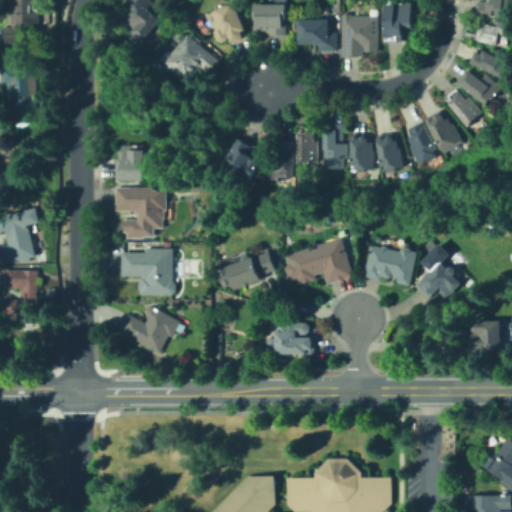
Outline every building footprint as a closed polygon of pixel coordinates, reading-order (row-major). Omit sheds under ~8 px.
[(39,0),(39,24),(23,24),(24,43),(5,43),(5,28),(13,28),(12,24),(11,0),(39,0)] [(162,20),(145,40),(134,31),(136,29),(132,25),(130,28),(122,22),(122,15),(125,12),(129,11),(132,9),(128,5),(132,0),(150,0),(154,3),(149,9),(162,20)] [(511,0),(511,16),(477,17),(477,2),(489,1),(489,0),(511,0)] [(235,1),(250,38),(233,45),(229,36),(228,40),(223,42),(218,41),(207,15),(214,12),(213,11),(235,1)] [(413,2),(413,26),(406,26),(407,30),(403,30),(403,42),(386,43),(386,5),(394,5),(394,2),(413,2)] [(287,4),(288,35),(270,35),(270,31),(255,31),(255,4),(287,4)] [(379,16),(380,52),(364,52),(364,55),(359,55),(359,57),(343,57),(343,14),(353,14),(353,17),(379,16)] [(338,32),(338,51),(320,51),(321,44),(300,44),(299,20),(330,19),(330,32),(338,32)] [(495,20),(500,22),(501,20),(511,23),(511,42),(509,42),(508,47),(475,39),(479,23),(486,25),(487,23),(494,25),(495,20)] [(221,61),(209,75),(204,70),(190,86),(164,63),(189,34),(221,61)] [(479,47),(490,52),(491,51),(494,52),(496,48),(511,54),(511,62),(505,79),(471,63),(479,47)] [(38,66),(38,113),(30,114),(30,117),(28,117),(27,113),(25,113),(25,115),(18,115),(18,113),(7,113),(7,87),(2,87),(2,66),(38,66)] [(474,74),(482,80),(487,74),(504,87),(494,100),(492,98),(488,104),(460,83),(466,75),(470,78),(474,74)] [(458,89),(459,91),(461,90),(468,99),(472,95),(486,112),(469,126),(446,98),(458,89)] [(440,111),(442,115),(443,114),(446,120),(451,118),(453,123),(454,123),(464,140),(443,151),(426,118),(440,111)] [(438,154),(420,164),(411,147),(412,146),(409,139),(414,137),(409,129),(424,121),(439,150),(436,151),(438,154)] [(350,143),(350,158),(346,158),(345,168),(326,168),(326,124),(345,123),(345,143),(350,143)] [(320,141),(321,162),(305,162),(305,164),(299,164),(299,126),(314,126),(314,141),(320,141)] [(393,132),(395,141),(399,140),(401,148),(404,165),(401,166),(402,168),(387,171),(386,166),(383,166),(377,135),(393,132)] [(375,150),(375,170),(356,170),(356,166),(353,166),(353,134),(369,133),(369,142),(375,142),(375,150)] [(264,160),(250,180),(224,164),(239,138),(253,147),(250,151),(264,160)] [(296,142),(296,177),(288,177),(288,180),(272,180),(272,156),(280,156),(280,141),(285,141),(285,142),(296,142)] [(146,158),(148,160),(148,165),(145,168),(145,180),(117,179),(117,160),(120,160),(121,144),(146,145),(145,150),(146,158)] [(168,190),(168,210),(166,210),(166,219),(164,219),(164,228),(156,228),(156,236),(145,237),(145,238),(128,238),(128,232),(125,232),(125,219),(139,219),(139,215),(136,215),(136,211),(117,211),(117,187),(156,187),(156,189),(165,189),(165,190),(168,190)] [(30,226),(38,257),(7,264),(3,247),(10,245),(8,231),(0,232),(0,216),(38,207),(42,222),(30,226)] [(340,236),(352,274),(344,277),(344,278),(334,280),(326,283),(322,271),(314,274),(315,278),(295,284),(294,280),(292,280),(291,278),(287,280),(281,263),(286,262),(284,254),(309,246),(309,249),(317,247),(316,244),(340,236)] [(441,261),(450,270),(453,266),(459,272),(456,275),(462,281),(447,296),(442,296),(439,293),(439,289),(438,288),(431,295),(431,294),(428,298),(414,283),(428,269),(419,260),(438,241),(449,253),(441,261)] [(369,243),(379,245),(382,244),(385,245),(386,247),(399,250),(399,247),(402,245),(408,246),(409,249),(416,251),(408,285),(394,282),(395,277),(390,276),(389,278),(380,275),(379,279),(362,276),(369,243)] [(174,248),(175,281),(177,284),(177,290),(173,295),(142,295),(142,291),(140,289),(140,283),(142,281),(141,277),(146,277),(146,276),(124,276),(124,252),(146,252),(146,248),(174,248)] [(261,278),(234,288),(225,265),(268,250),(275,268),(259,274),(261,278)] [(228,278),(222,281),(218,271),(225,269),(228,278)] [(39,270),(39,314),(0,314),(0,299),(23,300),(24,297),(22,297),(22,289),(24,289),(24,288),(8,288),(7,285),(8,272),(8,270),(39,270)] [(182,321),(174,337),(170,335),(161,352),(122,331),(132,314),(147,323),(150,318),(148,317),(147,313),(150,308),(155,306),(182,321)] [(500,350),(469,351),(469,320),(499,319),(500,350)] [(296,321),(298,323),(308,323),(311,326),(312,337),(315,337),(315,351),(309,351),(309,355),(303,354),(277,354),(277,322),(288,322),(289,321),(296,321)] [(508,437),(511,440),(511,491),(500,482),(502,479),(498,477),(496,479),(482,468),(483,465),(490,455),(494,458),(508,437)] [(364,472),(364,477),(393,477),(393,503),(384,511),(214,511),(250,476),(278,476),(279,504),(271,511),(297,511),(289,504),(289,477),(318,477),(317,472),(331,459),(351,458),(364,472)] [(511,494),(511,509),(502,509),(502,511),(511,511),(473,511),(473,508),(468,508),(468,495),(497,495),(497,494),(511,494)]
